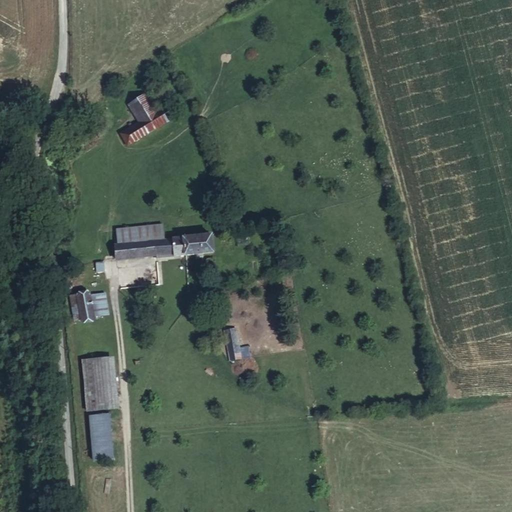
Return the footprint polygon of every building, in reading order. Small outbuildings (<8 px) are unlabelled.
[(189,92),(158,111),(140,122),(121,134),(128,146),(197,104),(189,92)] [(140,122),(158,111),(147,94),(129,105),(140,122)] [(117,230),(118,244),(165,240),(163,225),(117,230)] [(165,240),(118,244),(116,244),(117,260),(156,256),(156,258),(213,253),(212,235),(165,240)] [(105,272),(104,263),(96,264),(97,272),(105,272)] [(207,299),(220,297),(219,290),(206,292),(207,299)] [(90,296),(94,318),(109,315),(105,294),(90,296)] [(81,320),(94,318),(90,296),(77,299),(81,320)] [(222,305),(220,297),(207,299),(209,307),(222,305)] [(74,321),(81,320),(77,299),(71,300),(74,321)] [(241,359),(235,329),(225,331),(231,361),(241,359)] [(88,411),(110,409),(106,359),(84,361),(88,411)] [(111,414),(91,416),(95,461),(115,459),(111,414)]
